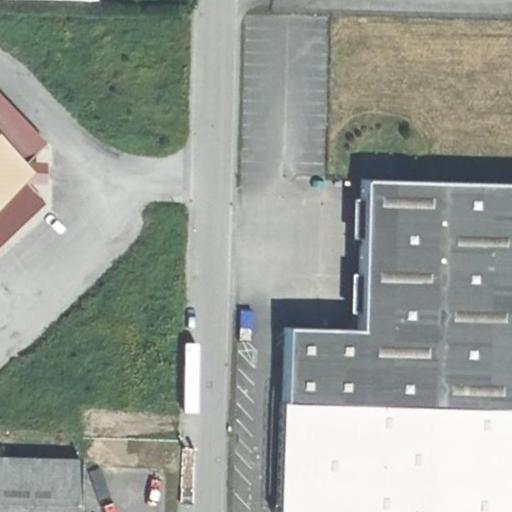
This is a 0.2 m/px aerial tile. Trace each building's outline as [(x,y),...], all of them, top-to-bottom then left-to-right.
[(0,240),(41,202),(19,178),(19,164),(40,145),(0,102),(0,240)] [(511,225),(511,186),(353,182),(351,222),(511,225)] [(511,411),(511,225),(351,222),(346,329),(275,327),(273,405),(511,411)] [(511,511),(511,411),(273,405),(268,511),(511,511)] [(0,456),(0,511),(71,511),(74,458),(0,456)]
